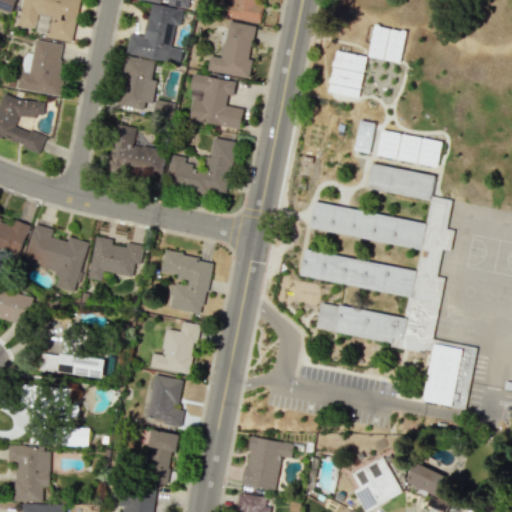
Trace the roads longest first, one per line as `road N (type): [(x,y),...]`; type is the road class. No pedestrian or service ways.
road 1 (residential): [(203,511),(304,0)]
road 2 (residential): [(0,174),(70,199),(257,236)]
road 3 (residential): [(110,0),(70,199)]
